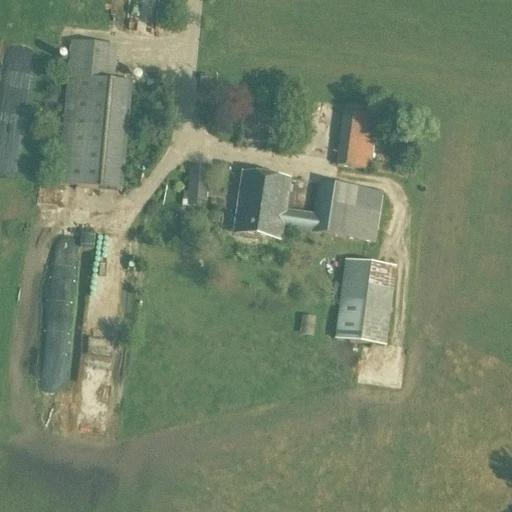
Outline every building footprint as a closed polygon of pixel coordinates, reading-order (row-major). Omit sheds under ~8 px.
[(135,0),(133,27),(154,30),(157,0),(135,0)] [(121,193),(131,86),(113,84),(117,48),(72,44),(58,187),(121,193)] [(370,173),(379,113),(345,108),(337,168),(370,173)] [(184,194),(183,208),(205,209),(208,171),(191,170),(189,194),(184,194)] [(314,217),(287,213),(292,182),(243,174),(233,236),(282,243),(284,230),(375,245),(383,196),(319,186),(314,217)] [(387,348),(397,269),(345,263),(335,342),(387,348)] [(50,368),(68,369),(70,275),(53,274),(50,368)]
